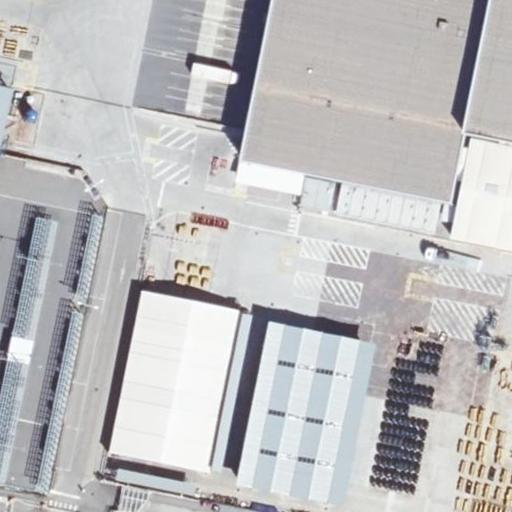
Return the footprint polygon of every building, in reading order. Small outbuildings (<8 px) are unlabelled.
[(511,0),(276,0),(245,159),(457,200),(471,129),(511,136),(511,0)] [(0,150),(2,151),(13,91),(0,88),(0,150)] [(511,145),(478,139),(457,238),(511,248),(511,145)] [(55,221),(30,216),(0,373),(0,386),(22,391),(55,221)] [(143,293),(110,454),(206,473),(239,312),(143,293)] [(62,399),(82,313),(68,310),(48,396),(62,399)] [(359,343),(266,324),(234,485),(327,504),(359,343)]
